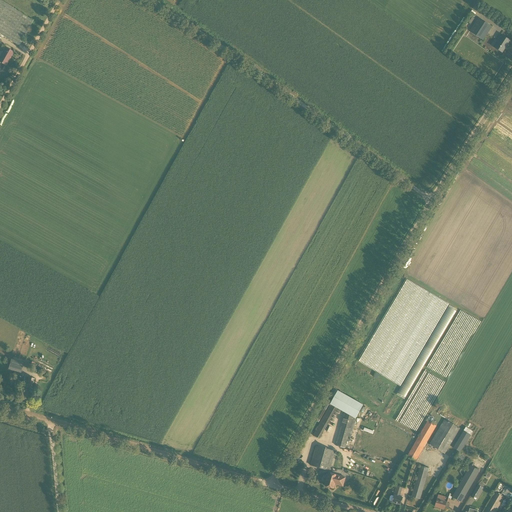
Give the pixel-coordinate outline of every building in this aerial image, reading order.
[(33,21),(0,0),(0,34),(19,46),(33,21)] [(483,40),(492,27),(478,18),(469,32),(483,40)] [(498,42),(495,48),(502,53),(510,41),(501,35),(497,41),(498,42)] [(0,57),(0,62),(6,66),(8,61),(7,60),(12,52),(5,48),(0,57)] [(445,314),(453,317),(457,309),(449,306),(445,314)] [(9,369),(21,372),(24,362),(12,358),(9,369)] [(29,377),(22,399),(28,401),(34,379),(29,377)] [(404,382),(397,395),(405,399),(413,384),(410,382),(408,385),(404,382)] [(394,441),(412,410),(392,399),(395,395),(380,386),(377,391),(373,388),(363,405),(338,391),(331,404),(345,413),(354,417),(394,441)] [(354,417),(345,413),(336,446),(345,448),(354,417)] [(444,454),(460,428),(445,419),(429,444),(444,454)] [(415,463),(436,426),(428,421),(406,458),(415,463)] [(460,452),(470,435),(473,431),(466,426),(453,448),(460,452)] [(323,433),(317,429),(313,435),(319,439),(323,433)] [(330,471),(335,451),(316,446),(310,465),(330,471)] [(452,497),(461,502),(480,471),(478,470),(476,469),(470,465),(452,497)] [(420,466),(412,497),(420,499),(429,468),(420,466)] [(329,473),(325,486),(333,488),(335,484),(343,486),(345,478),(329,473)] [(478,485),(471,497),(476,500),(483,488),(478,485)] [(396,489),(392,503),(401,505),(403,497),(399,496),(400,494),(401,494),(402,491),(396,489)] [(495,492),(483,511),(495,511),(504,497),(495,492)] [(439,495),(437,499),(435,507),(444,509),(445,507),(448,509),(450,503),(446,502),(444,501),(446,497),(439,495)]
